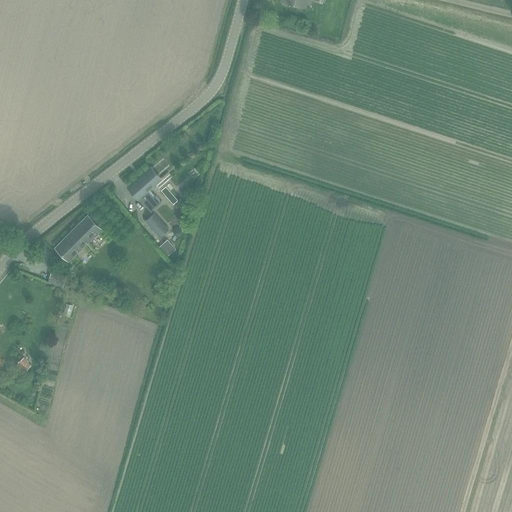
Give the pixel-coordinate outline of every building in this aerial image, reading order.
[(129,187),(138,197),(137,197),(138,198),(138,197),(151,212),(161,202),(155,195),(153,197),(147,190),(160,179),(159,178),(151,169),(151,168),(129,187),(129,188),(129,187)] [(154,214),(147,220),(160,235),(167,230),(154,214)] [(88,215),(69,234),(55,247),(68,261),(101,228),(88,215)] [(102,294),(102,302),(113,303),(113,295),(102,294)] [(24,364),(14,372),(22,381),(31,373),(24,364)]
